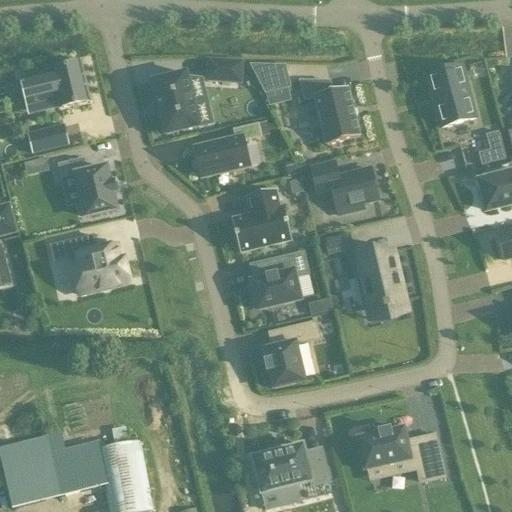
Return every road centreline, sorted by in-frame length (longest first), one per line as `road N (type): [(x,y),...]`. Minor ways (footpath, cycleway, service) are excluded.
road 1 (residential): [(101,10),(139,160),(196,217),(240,393),(260,406),(396,382),(429,373),(447,357),(435,267),(360,16)]
road 2 (residential): [(101,10),(360,16)]
road 3 (residential): [(360,16),(511,9)]
